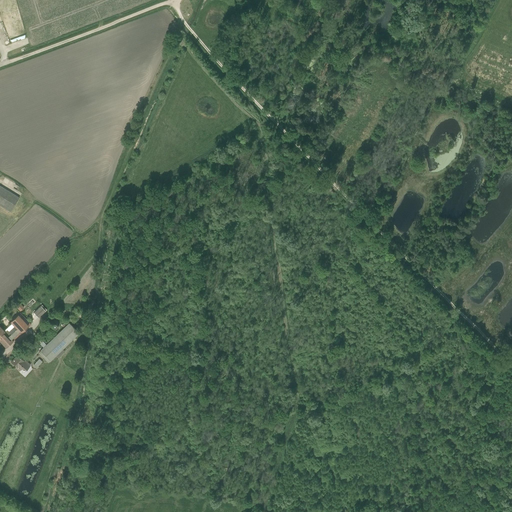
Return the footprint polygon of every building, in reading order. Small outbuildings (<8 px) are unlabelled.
[(281,11),(274,8),(269,17),(277,20),(281,11)] [(496,148),(492,151),(496,157),(500,154),(496,148)] [(0,205),(10,212),(19,197),(0,185),(0,205)] [(20,311),(24,308),(18,302),(14,306),(20,311)] [(41,306),(33,313),(38,318),(45,311),(41,306)] [(76,316),(85,320),(88,313),(79,309),(76,316)] [(0,341),(6,347),(31,324),(20,313),(11,321),(15,325),(9,331),(7,329),(5,331),(0,325),(0,341)] [(46,321),(45,321),(51,324),(51,325),(52,326),(53,327),(54,327),(55,327),(56,326),(57,325),(57,324),(57,323),(57,322),(56,321),(54,321),(53,321),(52,321),(48,317),(47,317),(48,318),(46,321)] [(48,362),(50,361),(55,356),(57,358),(64,351),(63,349),(79,333),(69,322),(40,350),(40,351),(38,353),(48,362)] [(37,333),(41,338),(42,337),(45,340),(47,338),(44,335),(40,331),(37,333)] [(24,360),(17,355),(11,362),(16,366),(15,367),(19,372),(22,368),(24,368),(26,370),(30,366),(30,364),(25,359),(24,360)] [(42,362),(39,359),(33,365),(37,368),(42,362)]
